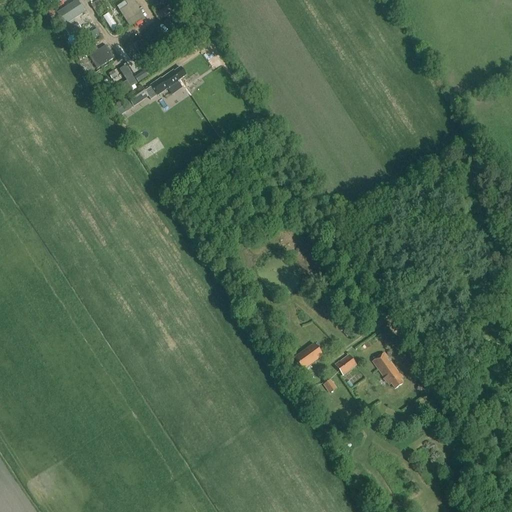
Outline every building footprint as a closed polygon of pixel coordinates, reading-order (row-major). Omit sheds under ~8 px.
[(64,25),(85,12),(76,0),(56,13),(64,25)] [(143,17),(132,0),(125,0),(129,5),(120,10),(130,25),(143,17)] [(159,20),(181,6),(177,0),(158,13),(154,7),(151,8),(159,20)] [(158,58),(164,55),(171,51),(158,28),(151,32),(155,39),(149,42),(158,58)] [(81,48),(83,47),(101,36),(97,29),(76,42),(81,48)] [(133,44),(145,63),(148,67),(153,62),(151,59),(139,41),(133,44)] [(114,58),(106,45),(89,56),(97,69),(114,58)] [(90,52),(86,46),(75,53),(79,59),(90,52)] [(137,84),(131,74),(126,66),(119,70),(126,81),(117,87),(123,97),(136,89),(134,85),(137,84)] [(157,97),(186,76),(181,68),(174,72),(173,71),(161,79),(150,87),(157,97)] [(125,98),(132,108),(149,96),(142,86),(125,98)] [(313,344),(293,358),(303,371),(323,357),(313,344)] [(400,375),(384,354),(373,362),(390,385),(392,384),(395,388),(403,383),(401,380),(404,377),(401,374),(400,375)] [(343,376),(357,366),(349,356),(336,366),(343,376)] [(333,384),(331,380),(324,384),(329,393),(337,388),(334,383),(333,384)]
